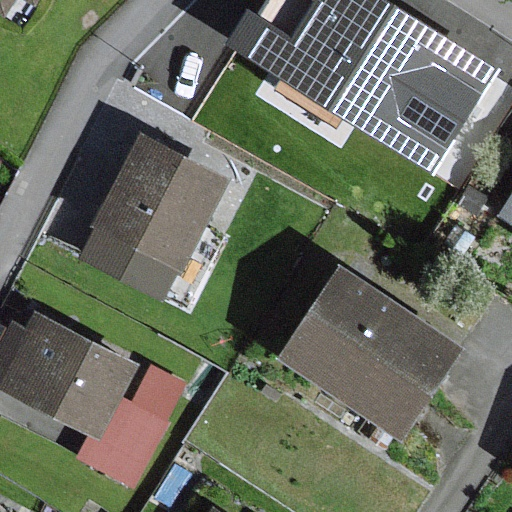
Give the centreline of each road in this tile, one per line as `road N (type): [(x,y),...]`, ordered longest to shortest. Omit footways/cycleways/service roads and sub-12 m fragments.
road 1 (unclassified): [(0,251),(99,57),(156,0)]
road 2 (unclassified): [(443,511),(511,406)]
